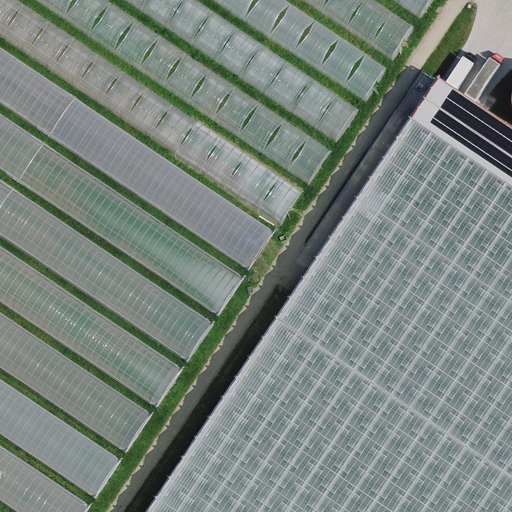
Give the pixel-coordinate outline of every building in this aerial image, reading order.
[(17,0),(0,0),(0,35),(280,224),(303,191),(17,0)] [(105,0),(34,0),(309,185),(332,151),(105,0)] [(195,0),(122,0),(337,144),(359,110),(195,0)] [(285,0),(213,0),(364,102),(387,68),(285,0)] [(377,0),(305,0),(394,60),(416,26),(377,0)] [(394,0),(420,18),(432,0),(394,0)] [(0,47),(0,102),(250,271),(276,233),(0,47)] [(441,83),(150,511),(511,511),(511,130),(458,94),(441,83)] [(0,112),(0,167),(220,316),(245,278),(0,112)] [(0,179),(0,234),(189,361),(214,324),(0,179)] [(0,247),(0,301),(158,408),(183,370),(0,247)] [(0,312),(0,367),(127,453),(153,416),(0,312)] [(0,379),(0,433),(97,499),(122,461),(0,379)] [(0,444),(0,499),(19,511),(87,511),(92,506),(0,444)]
